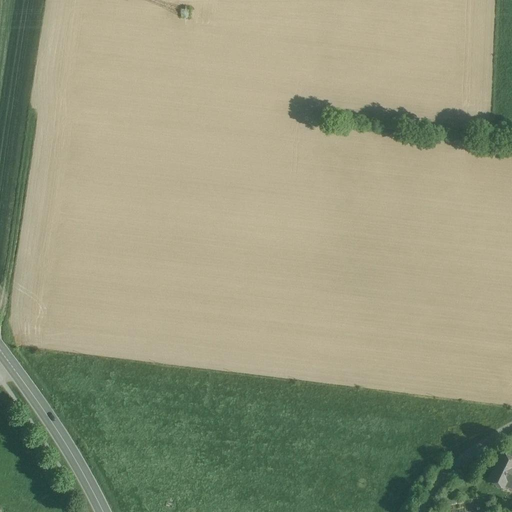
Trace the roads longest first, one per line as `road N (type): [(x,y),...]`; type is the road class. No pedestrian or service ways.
road 1 (primary): [(107,511),(0,348)]
road 2 (unclassified): [(422,511),(439,479),(511,427)]
